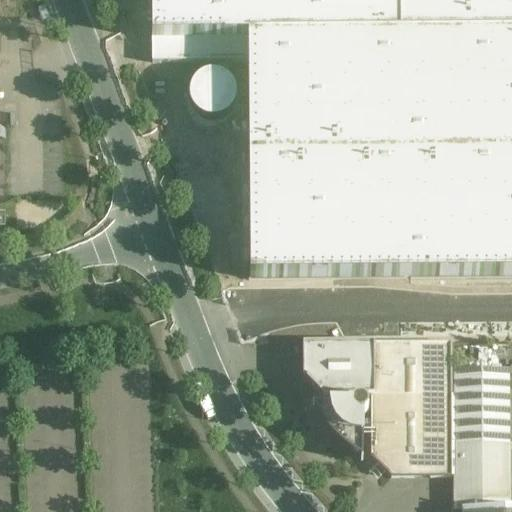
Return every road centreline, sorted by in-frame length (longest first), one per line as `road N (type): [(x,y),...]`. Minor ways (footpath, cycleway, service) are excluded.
road 1 (residential): [(296,511),(221,398),(153,229)]
road 2 (residential): [(153,229),(66,0)]
road 3 (residential): [(0,273),(153,229)]
